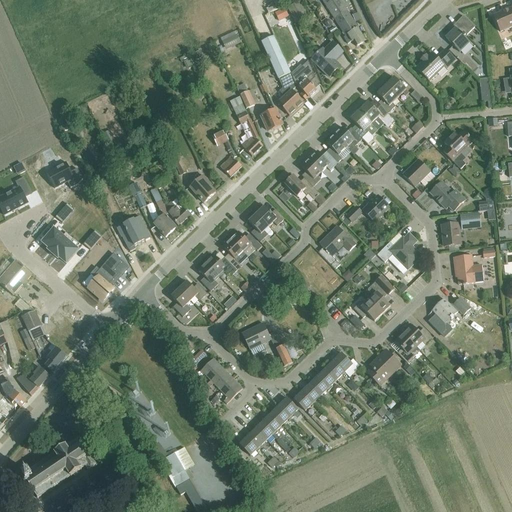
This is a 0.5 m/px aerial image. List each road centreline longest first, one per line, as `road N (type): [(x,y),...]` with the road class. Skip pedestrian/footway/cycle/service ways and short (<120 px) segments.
road 1 (residential): [(254,386),(288,380),(328,339),(379,342),(434,286),(428,224),(381,179)]
road 2 (tertiary): [(139,295),(384,54)]
road 3 (residential): [(206,334),(304,245),(305,224),(354,182),(381,179)]
road 4 (tertiary): [(0,455),(108,329)]
road 5 (residential): [(108,329),(21,256),(13,238)]
